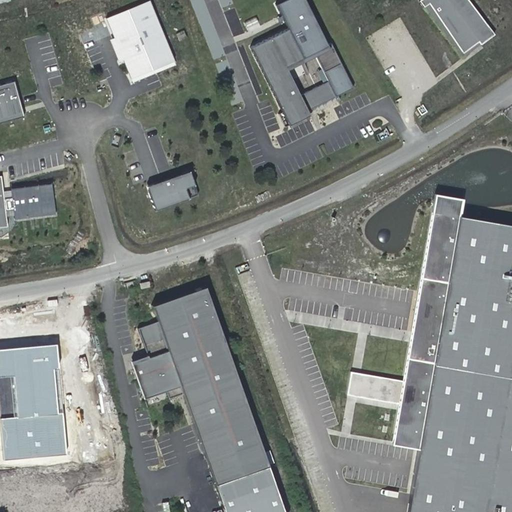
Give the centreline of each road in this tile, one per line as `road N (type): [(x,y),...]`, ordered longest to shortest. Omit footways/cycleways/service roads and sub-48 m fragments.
road 1 (unclassified): [(113,270),(176,256),(313,205),(511,82)]
road 2 (unclassified): [(113,270),(78,114)]
